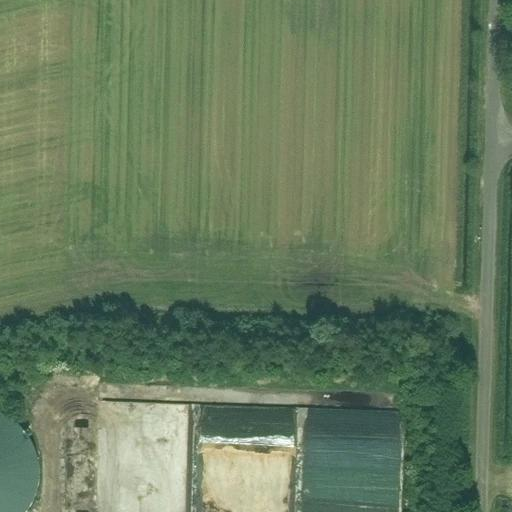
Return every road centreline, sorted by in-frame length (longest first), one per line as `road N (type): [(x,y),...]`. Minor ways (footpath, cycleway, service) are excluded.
road 1 (unclassified): [(479,148),(469,511)]
road 2 (unclassified): [(482,0),(479,148)]
